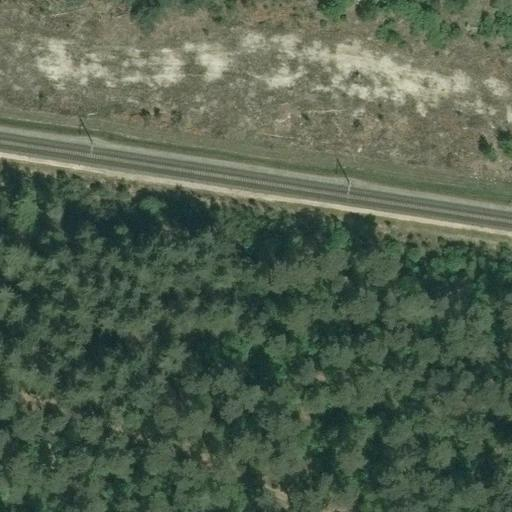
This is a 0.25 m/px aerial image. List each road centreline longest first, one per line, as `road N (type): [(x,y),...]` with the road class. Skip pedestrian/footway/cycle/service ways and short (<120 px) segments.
road 1 (track): [(344,511),(0,361)]
road 2 (track): [(0,368),(93,511)]
